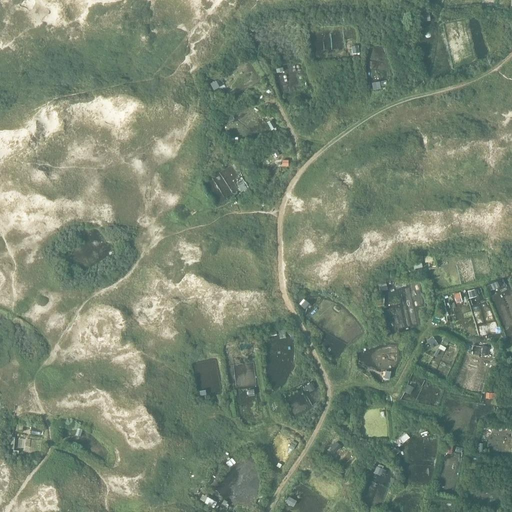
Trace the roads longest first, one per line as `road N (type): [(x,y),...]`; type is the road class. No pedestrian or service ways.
road 1 (track): [(511,52),(490,72),(396,102),(348,128),(293,179),(279,218)]
road 2 (track): [(279,218),(280,277),(329,394)]
road 3 (track): [(329,394),(267,511)]
